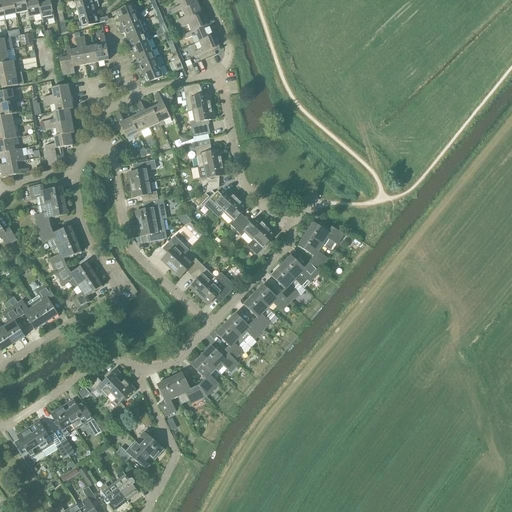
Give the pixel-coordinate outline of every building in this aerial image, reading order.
[(17,14),(13,0),(1,0),(5,16),(17,14)] [(26,1),(26,0),(13,0),(17,14),(28,11),(26,1)] [(31,0),(26,1),(28,11),(30,20),(35,19),(34,16),(41,15),(39,5),(38,0),(31,0)] [(45,0),(47,3),(39,5),(41,15),(43,24),(48,23),(47,20),(55,19),(50,0),(45,0)] [(93,0),(92,0),(73,0),(76,9),(98,3),(97,0),(93,0)] [(183,10),(198,4),(196,0),(178,0),(181,6),(167,12),(168,16),(173,14),(183,10)] [(99,6),(98,3),(76,9),(79,19),(97,14),(95,7),(99,6)] [(120,21),(137,13),(133,4),(111,13),(112,17),(117,15),(120,21)] [(178,25),(203,14),(198,4),(183,10),(186,17),(176,21),(178,25)] [(156,16),(160,14),(156,5),(152,7),(156,16)] [(137,13),(120,21),(122,26),(118,28),(119,31),(141,22),(137,13)] [(97,14),(79,19),(82,27),(104,21),(104,18),(98,19),(97,14)] [(159,25),(164,23),(160,14),(156,16),(159,25)] [(186,35),(210,24),(207,25),(203,14),(178,25),(179,29),(189,25),(192,32),(186,34),(186,35)] [(141,22),(119,31),(121,35),(125,33),(128,38),(145,32),(141,22)] [(163,34),(168,32),(164,23),(159,25),(163,34)] [(200,42),(215,35),(210,24),(186,35),(188,39),(197,35),(200,42)] [(145,32),(128,38),(130,44),(125,46),(127,49),(148,40),(145,32)] [(167,43),(171,41),(168,32),(163,34),(167,43)] [(26,43),(33,42),(31,34),(24,35),(26,43)] [(101,44),(94,46),(96,62),(109,60),(104,34),(99,34),(101,44)] [(215,35),(200,42),(203,49),(193,52),(195,57),(219,46),(215,35)] [(84,37),(80,38),(85,65),(96,62),(94,46),(86,47),(84,37)] [(78,49),(70,50),(70,51),(73,67),(85,65),(80,38),(76,39),(78,49)] [(148,40),(127,49),(128,53),(133,51),(135,56),(152,49),(148,40)] [(171,52),(175,50),(171,41),(167,43),(171,52)] [(70,51),(70,50),(69,47),(66,47),(67,54),(59,56),(62,75),(74,73),(73,67),(70,51)] [(152,49),(135,56),(138,62),(133,64),(135,67),(156,58),(152,49)] [(174,61),(179,59),(175,50),(171,52),(174,61)] [(0,64),(9,62),(7,51),(0,52),(0,64)] [(156,58),(135,67),(136,71),(140,69),(143,74),(160,67),(156,58)] [(183,69),(179,59),(174,61),(175,62),(172,62),(176,72),(183,69)] [(0,76),(16,73),(14,61),(9,62),(0,64),(0,76)] [(160,67),(143,74),(145,80),(141,82),(142,85),(163,76),(160,67)] [(16,73),(0,76),(0,81),(2,89),(18,85),(24,84),(21,73),(16,74),(16,73)] [(191,111),(211,107),(208,94),(201,95),(198,84),(183,87),(184,92),(181,92),(183,101),(186,100),(188,111),(191,111)] [(43,98),(44,102),(70,97),(68,85),(52,88),(53,96),(43,98)] [(0,104),(14,102),(13,95),(16,94),(15,89),(0,92),(0,104)] [(158,104),(151,107),(159,123),(160,126),(165,123),(164,121),(170,117),(158,93),(154,95),(158,104)] [(55,104),(56,112),(69,109),(69,110),(72,109),(70,97),(44,102),(45,106),(55,104)] [(37,104),(37,101),(32,102),(34,110),(40,109),(39,104),(37,104)] [(15,114),(19,113),(18,108),(16,109),(14,102),(0,104),(0,115),(0,117),(15,114)] [(141,102),(136,104),(148,128),(159,123),(151,107),(145,110),(141,102)] [(137,115),(130,118),(139,136),(143,134),(142,131),(148,128),(136,104),(132,106),(137,115)] [(213,120),(211,107),(191,111),(193,122),(190,122),(193,138),(207,135),(208,135),(206,124),(208,123),(208,121),(213,120)] [(44,122),(45,126),(71,121),(69,110),(69,109),(56,112),(53,112),(54,120),(44,122)] [(139,136),(130,118),(123,121),(119,112),(115,114),(126,139),(133,136),(134,138),(139,136)] [(16,119),(15,114),(0,117),(0,129),(14,126),(13,119),(16,119)] [(56,129),(57,136),(70,133),(71,134),(74,133),(71,121),(45,126),(46,131),(56,129)] [(13,139),(20,138),(19,133),(16,133),(14,126),(0,129),(0,139),(0,141),(1,142),(13,139)] [(54,136),(55,144),(45,146),(46,151),(61,148),(73,146),(71,134),(70,133),(57,136),(54,136)] [(0,153),(18,150),(17,145),(14,146),(13,139),(1,142),(0,141),(0,153)] [(203,166),(222,163),(219,150),(208,152),(207,146),(209,146),(208,140),(194,143),(194,146),(195,150),(197,157),(199,168),(204,167),(203,166)] [(46,151),(49,166),(64,163),(61,148),(46,151)] [(0,153),(0,158),(6,157),(7,164),(19,162),(26,161),(25,156),(23,156),(21,149),(18,150),(0,153)] [(19,162),(7,164),(0,165),(0,166),(2,178),(29,172),(28,168),(21,170),(19,162)] [(128,173),(131,186),(149,182),(147,171),(152,170),(150,162),(138,164),(139,171),(128,173)] [(224,176),(222,163),(203,166),(204,167),(199,168),(198,168),(200,178),(203,194),(218,188),(217,180),(218,180),(217,177),(224,176)] [(144,197),(145,203),(158,200),(156,192),(151,193),(149,182),(131,186),(133,199),(144,197)] [(31,200),(37,199),(38,207),(65,202),(62,188),(44,192),(43,186),(29,189),(31,200)] [(219,219),(224,213),(237,199),(228,191),(221,199),(215,193),(206,203),(213,209),(210,211),(219,219)] [(158,200),(145,203),(147,210),(136,212),(138,225),(156,221),(167,219),(163,199),(158,200)] [(235,230),(244,221),(239,216),(247,208),(237,199),(224,213),(233,221),(229,224),(235,230)] [(191,201),(184,204),(191,210),(195,205),(191,201)] [(34,216),(37,232),(50,227),(50,226),(49,220),(67,216),(65,202),(38,207),(40,215),(34,216)] [(253,240),(254,240),(266,227),(256,217),(249,225),(244,221),(235,230),(241,236),(245,232),(253,240)] [(156,221),(138,225),(141,237),(152,235),(153,242),(165,239),(164,231),(158,232),(156,221)] [(191,222),(188,226),(200,238),(203,234),(191,222)] [(313,223),(305,234),(323,245),(322,246),(330,251),(335,243),(337,245),(344,235),(332,227),(328,232),(313,223)] [(0,226),(0,237),(1,237),(7,247),(18,240),(10,228),(4,232),(0,226)] [(50,227),(37,232),(43,245),(47,243),(51,251),(57,248),(76,240),(70,227),(53,234),(50,227)] [(259,253),(264,257),(273,248),(267,243),(275,235),(266,227),(254,240),(253,240),(247,247),(257,256),(259,253)] [(318,252),(322,246),(323,245),(305,234),(298,246),(313,256),(309,262),(320,271),(329,259),(318,252)] [(171,269),(184,256),(187,252),(172,238),(164,247),(169,252),(162,260),(171,269)] [(76,240),(57,248),(60,255),(49,260),(55,274),(67,267),(64,260),(81,253),(76,240)] [(193,275),(202,265),(195,259),(191,263),(184,256),(171,269),(180,278),(188,270),(193,275)] [(291,256),(281,266),(302,286),(304,288),(320,271),(309,262),(304,268),(291,256)] [(74,289),(78,286),(95,275),(87,263),(71,273),(67,267),(55,274),(63,286),(69,282),(74,289)] [(200,296),(216,279),(207,271),(202,265),(193,275),(198,279),(190,287),(200,296)] [(285,289),(281,293),(291,302),(299,294),(296,291),(301,286),(302,287),(302,286),(281,266),(272,276),(285,289)] [(95,275),(78,286),(82,293),(71,300),(78,310),(91,302),(87,297),(103,286),(95,275)] [(216,279),(200,296),(209,305),(216,297),(222,302),(230,293),(224,286),(216,279)] [(39,296),(32,301),(47,323),(60,315),(50,300),(55,297),(47,284),(36,291),(39,296)] [(263,284),(254,295),(268,309),(274,303),(282,311),(291,302),(281,293),(277,298),(263,284)] [(254,322),(263,331),(272,323),(269,320),(274,314),(268,309),(254,295),(244,305),(257,318),(254,322)] [(14,298),(9,301),(12,307),(20,318),(24,314),(35,331),(47,323),(32,301),(26,305),(22,300),(17,303),(14,298)] [(20,318),(12,307),(3,313),(9,323),(2,327),(14,345),(26,337),(15,321),(20,318)] [(226,324),(247,343),(252,338),(255,340),(263,331),(254,322),(250,327),(236,313),(226,324)] [(241,349),(247,343),(226,324),(216,334),(230,347),(226,351),(229,354),(235,360),(244,351),(241,349)] [(14,345),(2,327),(0,328),(0,350),(2,353),(14,345)] [(212,346),(202,356),(216,369),(221,375),(227,369),(231,372),(239,363),(235,360),(229,354),(225,359),(212,346)] [(199,385),(207,397),(207,396),(220,384),(210,375),(216,369),(202,356),(192,366),(205,379),(199,385)] [(106,398),(127,379),(126,379),(121,383),(117,378),(122,374),(117,369),(102,383),(98,378),(88,387),(93,393),(97,389),(106,398)] [(182,373),(169,379),(178,397),(182,405),(189,402),(191,405),(207,397),(199,385),(190,389),(182,373)] [(136,389),(127,379),(106,398),(112,393),(116,399),(111,404),(115,408),(110,412),(115,417),(125,408),(121,403),(136,389)] [(171,400),(178,397),(169,379),(157,385),(165,402),(159,404),(165,416),(177,411),(171,400)] [(63,407),(62,407),(73,425),(76,431),(88,423),(91,429),(97,425),(82,401),(77,404),(74,399),(63,407)] [(73,425),(62,407),(51,414),(65,438),(70,434),(67,429),(73,425)] [(138,419),(147,429),(152,424),(147,413),(142,415),(138,419)] [(28,428),(43,452),(55,444),(40,421),(29,428),(28,428)] [(43,452),(28,428),(16,435),(27,453),(22,456),(29,468),(35,464),(32,459),(43,452)] [(136,441),(135,442),(155,460),(164,450),(145,432),(141,436),(146,440),(141,446),(136,441)] [(67,440),(62,443),(69,455),(74,451),(67,440)] [(155,460),(135,442),(126,451),(122,447),(116,453),(125,463),(131,456),(145,470),(150,465),(145,461),(149,456),(154,460),(155,460)] [(63,458),(69,455),(62,443),(56,447),(63,458)] [(84,466),(78,470),(88,487),(95,483),(84,466)] [(128,467),(123,471),(129,478),(133,474),(128,467)] [(114,483),(128,501),(138,492),(132,484),(134,483),(135,482),(132,478),(131,478),(129,479),(122,470),(116,475),(119,479),(114,483)] [(60,477),(63,482),(69,479),(66,474),(60,477)] [(128,501),(114,483),(108,487),(105,484),(99,489),(106,498),(104,499),(104,501),(106,504),(107,504),(110,502),(115,510),(128,501)] [(87,507),(80,511),(97,511),(92,504),(97,501),(90,488),(84,492),(87,498),(83,501),(87,507)]
